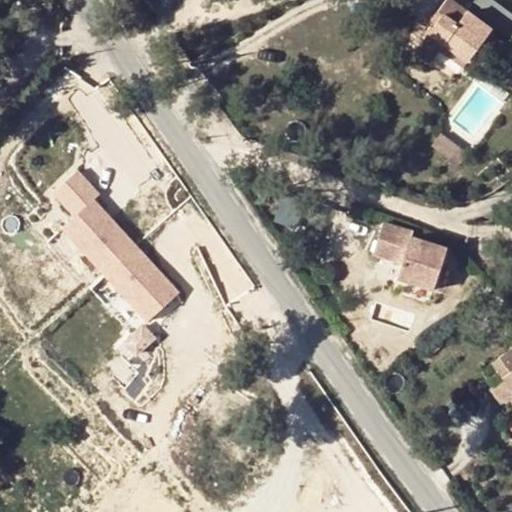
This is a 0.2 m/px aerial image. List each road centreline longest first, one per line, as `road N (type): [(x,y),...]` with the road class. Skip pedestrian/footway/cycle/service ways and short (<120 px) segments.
road 1 (tertiary): [(429,511),(347,413),(68,0)]
road 2 (unknown): [(182,168),(439,213),(477,212),(511,196)]
road 3 (unknown): [(345,511),(287,410),(296,338)]
road 4 (unknown): [(105,54),(26,158),(16,210)]
road 5 (unknown): [(105,54),(252,0)]
